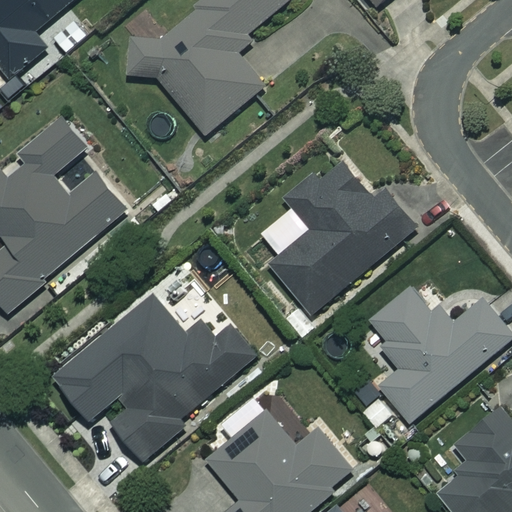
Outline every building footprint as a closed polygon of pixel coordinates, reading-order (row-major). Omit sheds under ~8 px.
[(37,56),(48,46),(39,35),(80,0),(2,0),(0,2),(0,61),(13,76),(23,68),(35,83),(49,71),(37,56)] [(131,41),(130,78),(159,79),(207,138),(269,86),(243,54),(258,42),(252,35),(295,0),(208,0),(157,42),(131,41)] [(101,173),(78,192),(62,173),(91,150),(66,119),(0,173),(0,232),(12,247),(0,255),(0,299),(11,313),(133,212),(101,173)] [(379,200),(342,158),(290,203),(314,231),(273,266),(317,318),(422,228),(390,191),(379,200)] [(435,314),(415,289),(358,335),(374,356),(385,347),(403,369),(382,385),(413,423),(511,342),(511,331),(487,300),(457,324),(443,307),(435,314)] [(125,401),(132,410),(120,420),(153,459),(188,430),(182,422),(258,358),(234,329),(220,340),(205,323),(186,338),(160,306),(133,329),(143,341),(130,352),(119,339),(85,368),(117,407),(125,401)] [(320,329),(303,308),(287,320),(304,341),(320,329)] [(398,414),(382,397),(364,412),(380,430),(398,414)] [(511,511),(511,418),(504,409),(459,447),(475,465),(440,495),(455,511),(511,511)] [(288,434),(270,413),(212,461),(245,502),(233,511),(310,511),(358,473),(323,430),(312,439),(299,425),(288,434)]
